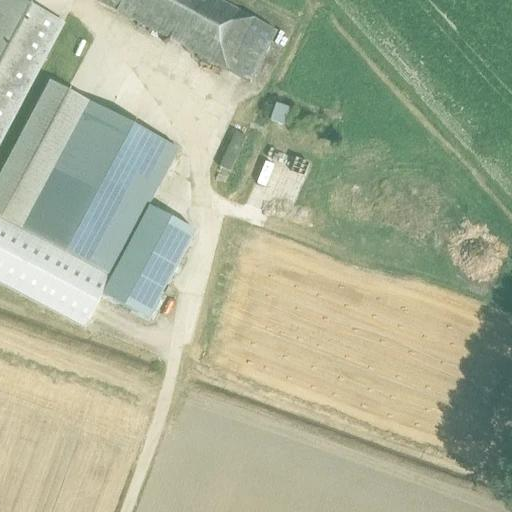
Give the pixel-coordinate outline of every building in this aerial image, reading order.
[(0,0),(0,151),(65,26),(13,0),(0,0)] [(278,34),(215,0),(100,0),(99,3),(250,85),(278,34)] [(48,83),(0,175),(0,220),(26,233),(111,278),(177,150),(92,106),(48,83)] [(276,105),(270,121),(283,126),(288,110),(276,105)] [(236,133),(219,168),(229,173),(246,138),(236,133)] [(293,218),(316,162),(274,145),(251,201),(293,218)] [(111,279),(102,297),(111,302),(131,313),(148,322),(149,322),(149,320),(185,252),(196,232),(183,225),(163,215),(149,207),(111,279)] [(0,284),(84,329),(88,323),(110,279),(0,221),(0,284)]
